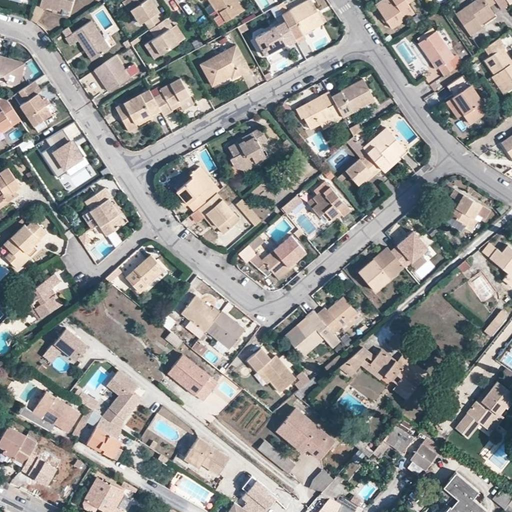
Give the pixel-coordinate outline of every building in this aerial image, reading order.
[(40,0),(39,7),(58,13),(58,10),(67,12),(70,0),(40,0)] [(145,0),(131,9),(140,23),(144,20),(149,29),(155,25),(159,22),(154,14),(158,11),(150,0),(145,0)] [(163,0),(172,12),(187,2),(185,0),(163,0)] [(208,0),(217,13),(212,17),(218,25),(242,9),(235,0),(208,0)] [(305,0),(284,11),(281,13),(285,20),(296,40),(297,42),(305,38),(302,32),(322,22),(310,0),(305,0)] [(380,0),(375,3),(392,27),(414,13),(407,3),(411,0),(380,0)] [(474,0),(455,13),(470,35),(483,27),(481,24),(495,14),(488,5),(485,0),(474,0)] [(494,0),(495,0),(501,8),(509,3),(507,0),(494,0)] [(276,4),(281,13),(284,11),(283,9),(285,8),(281,1),(276,4)] [(151,39),(160,53),(178,42),(169,28),(172,26),(167,18),(159,22),(155,25),(161,33),(151,39)] [(254,37),(264,54),(287,42),(288,44),(296,40),(285,20),(254,37)] [(94,59),(110,48),(92,22),(66,39),(71,46),(78,41),(84,50),(87,48),(94,59)] [(169,28),(178,42),(184,38),(175,24),(172,26),(169,28)] [(444,75),(459,65),(454,56),(437,30),(419,42),(436,68),(438,67),(444,75)] [(491,76),(503,93),(511,87),(511,59),(504,47),(505,46),(500,37),(484,48),(490,57),(484,60),(494,74),(491,76)] [(200,63),(212,85),(218,81),(230,75),(231,78),(248,69),(236,45),(200,63)] [(94,59),(87,48),(84,50),(91,61),(94,59)] [(0,74),(6,81),(14,83),(18,80),(22,64),(19,60),(0,54),(0,74)] [(456,55),(454,56),(459,65),(462,63),(456,55)] [(109,92),(139,72),(135,65),(126,71),(116,56),(95,71),(99,78),(102,76),(104,79),(103,84),(109,92)] [(464,113),(470,122),(488,110),(464,74),(447,85),(455,96),(454,96),(465,112),(464,113)] [(161,110),(163,115),(172,109),(170,105),(178,101),(180,105),(191,99),(179,77),(160,88),(162,92),(153,97),(159,107),(161,110)] [(340,112),(342,116),(374,99),(363,78),(352,83),(355,87),(343,94),(346,100),(336,105),(340,112)] [(18,91),(24,102),(19,106),(33,126),(42,120),(51,114),(46,106),(42,100),(38,94),(41,91),(34,81),(18,91)] [(331,95),(336,105),(346,100),(343,94),(355,87),(352,83),(331,95)] [(148,88),(115,106),(128,130),(137,125),(136,124),(134,121),(159,107),(153,97),(148,88)] [(303,115),(310,128),(320,123),(340,112),(336,105),(331,95),(329,90),(322,94),(323,97),(314,102),(312,99),(296,108),(300,117),(303,115)] [(314,102),(323,97),(322,94),(312,99),(314,102)] [(464,113),(465,112),(454,96),(447,100),(458,117),(464,113)] [(0,130),(1,130),(3,132),(20,121),(6,99),(0,101),(0,100),(0,108),(1,110),(0,110),(0,130)] [(191,99),(180,105),(182,109),(194,103),(191,99)] [(178,101),(170,105),(172,109),(180,105),(178,101)] [(159,107),(134,121),(136,124),(161,110),(159,107)] [(340,112),(320,123),(322,127),(342,116),(340,112)] [(37,133),(46,127),(42,120),(33,126),(37,133)] [(352,134),(361,128),(356,122),(349,128),(352,134)] [(229,147),(234,156),(230,159),(234,166),(243,167),(242,165),(254,159),(254,161),(265,155),(259,143),(266,139),(260,127),(241,137),(243,140),(239,143),(238,141),(229,147)] [(380,168),(381,169),(397,155),(404,149),(386,128),(362,148),(366,151),(368,154),(380,168)] [(70,142),(63,130),(46,140),(51,148),(43,153),(59,178),(68,172),(66,169),(84,157),(73,140),(70,142)] [(511,135),(501,143),(511,160),(511,135)] [(350,145),(356,140),(352,136),(346,141),(350,145)] [(276,146),(283,153),(292,145),(285,138),(276,146)] [(350,145),(360,156),(366,151),(362,148),(356,140),(350,145)] [(345,170),(357,184),(370,172),(373,174),(380,168),(368,154),(360,161),(358,158),(345,170)] [(397,155),(381,169),(384,173),(400,159),(397,155)] [(254,159),(242,165),(243,167),(245,171),(256,165),(254,161),(254,159)] [(176,190),(194,211),(198,208),(217,192),(220,189),(201,166),(191,174),(193,176),(176,190)] [(0,207),(9,201),(7,198),(16,192),(22,188),(9,168),(1,173),(3,176),(0,178),(0,207)] [(370,172),(357,184),(359,186),(373,174),(370,172)] [(105,187),(84,201),(90,210),(89,211),(105,235),(124,222),(118,213),(112,203),(108,198),(111,196),(105,187)] [(311,206),(319,215),(321,213),(327,219),(331,219),(335,215),(339,211),(341,214),(343,216),(350,210),(332,188),(325,194),(321,190),(311,198),(315,202),(311,206)] [(453,206),(448,214),(466,224),(463,228),(471,232),(478,220),(473,217),(480,203),(454,188),(450,195),(456,199),(460,201),(456,208),(453,206)] [(16,192),(7,198),(9,201),(19,195),(16,192)] [(216,224),(222,232),(239,218),(217,192),(198,208),(203,214),(206,211),(216,224)] [(301,200),(296,195),(285,204),(290,209),(301,200)] [(236,202),(249,218),(255,213),(243,198),(242,197),(236,202)] [(112,203),(118,213),(121,210),(115,202),(112,203)] [(290,209),(285,204),(281,208),(285,214),(290,209)] [(203,214),(198,208),(194,211),(192,213),(197,218),(203,214)] [(105,235),(89,211),(84,214),(100,238),(105,235)] [(216,224),(206,211),(203,214),(214,227),(216,224)] [(249,218),(254,224),(260,219),(255,213),(249,218)] [(25,225),(5,245),(11,251),(6,256),(14,264),(27,252),(30,255),(37,248),(34,245),(32,243),(38,237),(40,239),(46,232),(34,221),(28,228),(25,225)] [(396,245),(390,250),(400,262),(403,265),(405,267),(420,252),(426,247),(412,230),(396,245)] [(249,260),(262,271),(268,267),(275,275),(293,260),(305,251),(291,235),(262,260),(256,254),(249,260)] [(88,236),(81,241),(84,245),(91,240),(88,236)] [(489,258),(496,249),(488,243),(481,251),(489,258)] [(255,252),(248,244),(239,252),(246,259),(255,252)] [(426,247),(420,252),(426,259),(435,251),(429,244),(426,247)] [(496,249),(489,258),(508,271),(503,278),(511,286),(511,285),(511,249),(507,246),(501,253),(496,249)] [(369,262),(358,271),(374,290),(396,271),(393,268),(400,262),(390,250),(387,247),(381,252),(379,254),(381,256),(371,264),(369,262)] [(27,252),(14,264),(18,268),(30,255),(27,252)] [(371,264),(381,256),(379,254),(369,262),(371,264)] [(150,255),(125,276),(139,292),(147,284),(145,282),(162,267),(150,255)] [(293,260),(275,275),(278,279),(296,264),(293,260)] [(465,261),(458,267),(462,272),(469,266),(465,261)] [(400,262),(393,268),(396,271),(403,265),(400,262)] [(162,267),(145,282),(147,284),(164,270),(162,267)] [(106,276),(104,279),(109,283),(118,273),(114,269),(106,276)] [(55,275),(20,299),(31,314),(36,311),(42,319),(63,304),(56,295),(52,297),(48,291),(52,289),(60,283),(55,275)] [(48,291),(52,297),(56,295),(52,289),(48,291)] [(195,294),(180,313),(203,332),(205,329),(219,311),(213,306),(211,308),(201,301),(202,299),(195,294)] [(324,306),(317,314),(333,333),(341,326),(357,312),(343,295),(327,309),(324,306)] [(309,322),(289,339),(302,355),(323,337),(330,346),(339,340),(333,333),(317,314),(313,309),(305,317),(309,322)] [(501,309),(489,324),(495,329),(507,314),(501,309)] [(219,311),(205,329),(229,348),(244,329),(221,310),(219,311)] [(36,311),(31,314),(37,323),(42,319),(36,311)] [(357,312),(341,326),(345,330),(361,316),(357,312)] [(289,339),(309,322),(305,317),(284,334),(289,339)] [(164,319),(160,324),(166,328),(170,324),(164,319)] [(495,329),(489,324),(485,329),(491,334),(495,329)] [(75,359),(87,344),(65,327),(53,341),(75,359)] [(171,331),(165,339),(178,348),(184,341),(171,331)] [(397,333),(389,343),(398,351),(406,340),(397,333)] [(241,337),(240,335),(232,345),(234,347),(241,337)] [(206,347),(200,342),(196,347),(202,352),(206,347)] [(259,367),(270,380),(279,391),(295,377),(275,354),(270,358),(260,347),(247,359),(255,370),(259,367)] [(360,364),(369,351),(363,347),(339,367),(344,371),(349,365),(355,370),(360,364)] [(376,356),(372,361),(386,371),(383,374),(390,379),(393,376),(399,381),(397,384),(410,394),(426,372),(402,354),(397,361),(381,349),(376,356)] [(369,351),(360,364),(379,379),(383,374),(386,371),(372,361),(376,356),(369,351)] [(182,353),(171,367),(184,377),(181,382),(203,399),(218,381),(182,353)] [(355,370),(349,365),(344,371),(351,376),(355,370)] [(171,367),(168,371),(181,382),(184,377),(171,367)] [(270,380),(259,367),(255,370),(266,383),(270,380)] [(137,384),(118,369),(106,384),(118,394),(101,415),(119,427),(123,419),(141,397),(133,390),(137,384)] [(314,376),(309,380),(294,394),(305,402),(322,386),(319,383),(314,376)] [(478,398),(468,411),(480,421),(491,430),(502,417),(498,413),(511,395),(511,393),(497,381),(489,391),(481,400),(478,398)] [(410,394),(397,384),(393,389),(406,399),(410,394)] [(87,406),(92,409),(99,398),(83,388),(76,399),(87,406)] [(481,400),(489,391),(486,389),(478,398),(481,400)] [(46,390),(33,410),(42,416),(45,411),(56,419),(54,422),(67,430),(79,412),(46,390)] [(87,406),(81,418),(87,422),(88,420),(93,410),(92,409),(87,406)] [(278,427),(286,434),(285,435),(303,452),(307,447),(318,457),(333,439),(294,407),(278,427)] [(93,410),(88,420),(96,425),(86,442),(110,456),(117,445),(120,439),(116,437),(121,428),(119,427),(101,415),(93,410)] [(480,421),(468,411),(454,428),(467,438),(480,421)] [(87,422),(81,418),(71,434),(77,438),(87,422)] [(412,438),(395,425),(374,450),(379,455),(390,444),(401,451),(412,438)] [(8,426),(0,439),(0,445),(4,448),(15,454),(26,436),(8,426)] [(346,426),(340,433),(359,449),(368,457),(374,450),(346,426)] [(26,436),(15,454),(26,460),(23,465),(22,467),(27,470),(42,446),(26,436)] [(198,437),(184,457),(198,466),(201,462),(218,473),(229,457),(198,437)] [(257,448),(269,458),(276,450),(263,440),(257,448)] [(442,449),(432,441),(426,448),(422,444),(412,457),(425,466),(434,454),(436,456),(442,449)] [(117,445),(110,456),(116,459),(122,449),(117,445)] [(4,448),(2,452),(12,458),(15,454),(4,448)] [(276,450),(269,458),(288,473),(294,464),(276,450)] [(15,454),(12,458),(23,465),(26,460),(15,454)] [(167,459),(160,454),(157,457),(165,462),(167,459)] [(353,454),(342,474),(352,479),(363,459),(353,454)] [(324,489),(338,473),(328,464),(313,482),(322,489),(324,489)] [(449,505),(442,511),(482,511),(485,509),(471,498),(478,490),(455,471),(449,479),(453,482),(447,490),(451,493),(457,498),(450,506),(449,505)] [(97,478),(85,498),(110,511),(121,511),(122,511),(115,507),(123,493),(97,478)] [(266,487),(255,478),(240,496),(246,500),(241,506),(249,511),(261,511),(274,497),(264,489),(266,487)] [(449,479),(443,486),(447,490),(453,482),(449,479)] [(504,506),(511,496),(511,489),(501,483),(492,495),(504,506)] [(451,493),(445,501),(449,505),(450,506),(457,498),(451,493)] [(329,497),(316,511),(336,511),(341,505),(329,497)] [(110,511),(85,498),(83,502),(100,511),(110,511)] [(232,501),(225,511),(249,511),(241,506),(232,501)]
